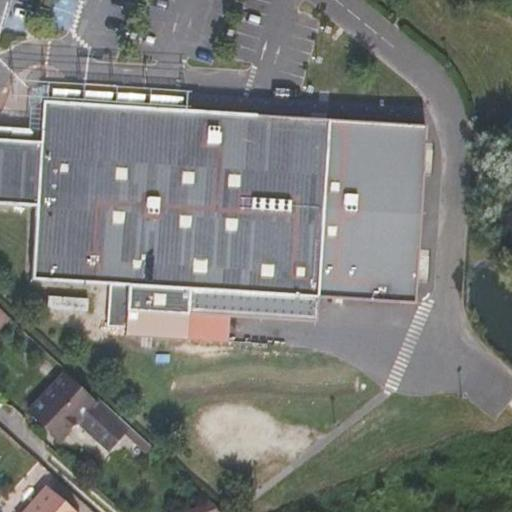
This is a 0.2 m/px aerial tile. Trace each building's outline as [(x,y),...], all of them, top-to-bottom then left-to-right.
[(0,204),(35,207),(31,280),(108,285),(105,327),(125,328),(124,337),(185,341),(187,316),(229,318),(314,324),(316,299),(410,305),(422,127),(98,105),(67,103),(42,102),(40,125),(39,142),(0,140),(0,204)] [(87,299),(47,296),(46,309),(86,311),(87,299)] [(0,309),(0,328),(9,318),(0,309)] [(187,316),(185,341),(228,343),(228,331),(229,318),(187,316)] [(108,449),(128,427),(101,401),(99,404),(65,373),(29,411),(44,426),(56,413),(72,428),(77,422),(108,449)] [(60,441),(72,428),(56,413),(44,426),(60,441)] [(76,511),(46,485),(22,511),(76,511)]
